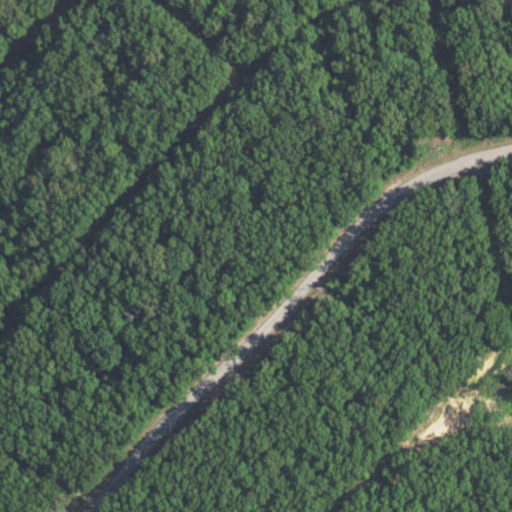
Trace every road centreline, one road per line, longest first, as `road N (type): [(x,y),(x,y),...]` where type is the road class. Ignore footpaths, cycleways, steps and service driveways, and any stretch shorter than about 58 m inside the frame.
road 1 (track): [(0,336),(182,125),(313,15),(345,0),(438,30),(478,157)]
road 2 (residential): [(92,511),(161,425),(276,318),(380,204),(426,176),(511,149)]
